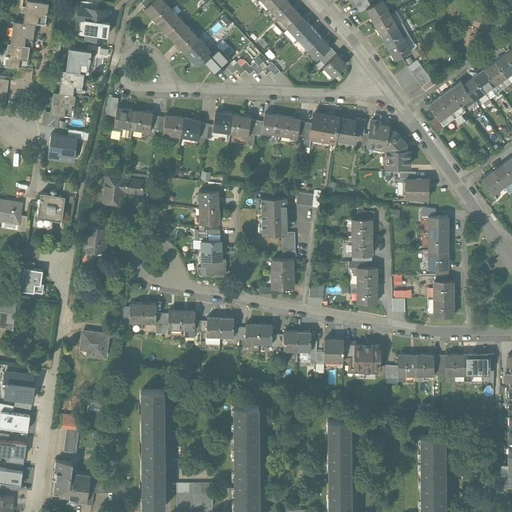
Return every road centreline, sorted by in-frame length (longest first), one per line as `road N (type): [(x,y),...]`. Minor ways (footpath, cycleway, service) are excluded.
road 1 (residential): [(511,331),(428,331),(178,282)]
road 2 (residential): [(35,511),(68,258),(48,255)]
road 3 (residential): [(381,76),(343,95),(168,87)]
road 4 (residential): [(405,108),(511,31)]
